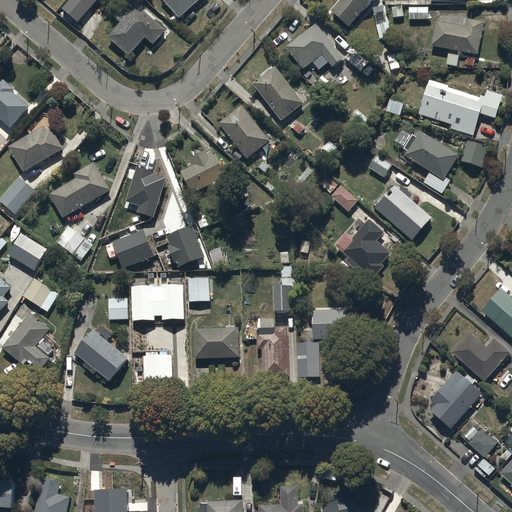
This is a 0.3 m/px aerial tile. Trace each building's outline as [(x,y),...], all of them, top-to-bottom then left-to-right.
[(72,0),(69,4),(86,18),(97,5),(90,0),(72,0)] [(162,0),(180,21),(203,0),(162,0)] [(375,0),(343,0),(332,14),(351,30),(375,0)] [(167,32),(136,6),(108,39),(131,58),(146,40),(154,47),(167,32)] [(403,7),(392,9),(394,20),(404,19),(403,7)] [(430,9),(409,9),(409,22),(430,21),(430,9)] [(486,24),(439,16),(434,49),(480,57),(486,24)] [(336,48),(317,26),(289,50),(306,70),(324,55),(335,69),(344,61),(334,49),(336,48)] [(460,57),(448,55),(446,67),(458,68),(460,57)] [(305,105),(275,68),(261,79),(262,80),(254,87),(282,123),(305,105)] [(450,88),(429,81),(419,117),(452,127),(451,131),(474,138),(481,116),(496,121),(503,97),(487,92),(485,99),(481,97),(480,100),(449,90),(450,88)] [(3,85),(0,82),(0,120),(13,131),(31,108),(14,94),(17,91),(5,82),(3,85)] [(405,105),(390,101),(387,114),(402,118),(405,105)] [(278,151),(242,108),(220,126),(249,161),(264,149),(271,157),(278,151)] [(46,128),(9,149),(23,175),(65,152),(52,130),(48,132),(46,128)] [(460,158),(421,133),(417,139),(413,137),(405,151),(409,154),(406,158),(432,174),(425,185),(443,197),(452,183),(447,179),(460,158)] [(490,148),(468,143),(462,164),(484,170),(490,148)] [(182,174),(193,196),(213,186),(215,190),(220,187),(218,183),(227,178),(223,170),(225,169),(224,168),(223,169),(217,157),(215,158),(213,154),(208,156),(206,152),(191,159),(195,167),(182,174)] [(373,162),(369,169),(386,179),(393,167),(376,158),(375,159),(373,158),(371,161),(373,162)] [(77,179),(50,196),(64,221),(112,192),(95,165),(75,176),(77,179)] [(327,175),(319,185),(332,195),(340,185),(327,175)] [(161,176),(123,195),(136,222),(179,201),(169,180),(164,183),(161,176)] [(36,193),(19,179),(1,203),(18,216),(36,193)] [(359,202),(342,187),(332,198),(349,213),(359,202)] [(434,219),(395,187),(388,195),(386,194),(380,201),(382,203),(375,211),(414,243),(434,219)] [(129,210),(117,208),(115,217),(127,220),(129,210)] [(0,235),(11,223),(0,213),(0,235)] [(348,235),(336,247),(352,262),(349,265),(357,272),(359,269),(373,281),(385,268),(382,266),(392,255),(379,243),(386,235),(370,221),(353,240),(348,235)] [(94,246),(69,228),(57,244),(82,263),(94,246)] [(48,252),(23,236),(9,257),(35,273),(48,252)] [(200,240),(187,245),(190,253),(203,248),(200,240)] [(180,264),(175,252),(162,258),(167,270),(180,264)] [(295,268),(282,268),(282,289),(275,289),(276,315),(293,315),(292,288),(296,288),(295,268)] [(14,289),(0,278),(0,320),(1,319),(0,318),(0,313),(9,303),(5,299),(14,289)] [(212,278),(190,278),(189,304),(211,304),(212,278)] [(53,291),(34,280),(23,299),(42,310),(53,291)] [(511,298),(502,290),(483,314),(511,338),(511,298)] [(109,296),(110,322),(129,321),(128,295),(109,296)] [(361,311),(314,312),(315,341),(361,340),(361,311)] [(51,331),(31,316),(3,351),(25,367),(27,364),(40,374),(52,360),(37,349),(51,331)] [(275,320),(258,320),(258,352),(263,352),(262,379),(290,380),(291,330),(275,330),(275,320)] [(141,335),(142,363),(179,362),(178,332),(162,332),(162,324),(146,324),(147,335),(141,335)] [(239,330),(195,331),(196,362),(240,360),(239,330)] [(130,360),(94,332),(75,357),(84,363),(82,366),(95,376),(98,373),(112,383),(130,360)] [(487,349),(470,334),(452,354),(485,384),(511,356),(495,341),(487,349)] [(319,344),(298,345),(299,381),(320,380),(319,344)] [(484,396),(457,373),(432,402),(437,405),(430,413),(453,432),(484,396)] [(499,444),(482,430),(469,445),(485,459),(499,444)] [(496,470),(484,460),(478,467),(490,477),(496,470)] [(511,461),(500,475),(511,485),(511,486),(511,488),(511,461)] [(338,471),(326,469),(324,481),(337,483),(338,471)] [(62,483),(44,479),(35,511),(68,511),(72,499),(59,496),(62,483)] [(13,511),(16,486),(0,484),(0,511),(7,511),(13,511)] [(275,507),(259,507),(259,511),(305,511),(306,504),(299,504),(299,485),(282,485),(282,491),(275,491),(275,507)] [(360,511),(362,509),(336,494),(325,511),(360,511)] [(244,511),(244,502),(199,504),(199,511),(244,511)] [(125,511),(125,503),(95,504),(95,511),(125,511)]
